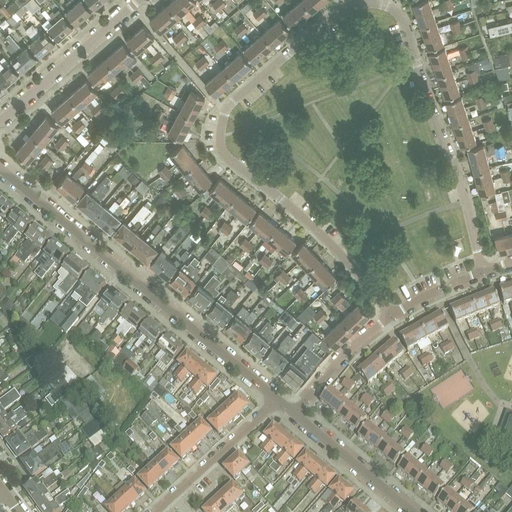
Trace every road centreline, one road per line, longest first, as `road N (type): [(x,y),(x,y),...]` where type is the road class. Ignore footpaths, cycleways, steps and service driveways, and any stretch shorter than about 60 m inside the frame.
road 1 (residential): [(483,271),(405,24),(387,6),(348,8),(234,101),(222,146),(326,240),(390,315)]
road 2 (residential): [(278,400),(0,169)]
road 3 (unclassified): [(0,121),(140,0)]
road 4 (residential): [(412,511),(295,414)]
road 5 (residential): [(174,497),(278,400)]
road 6 (residential): [(295,414),(390,315)]
